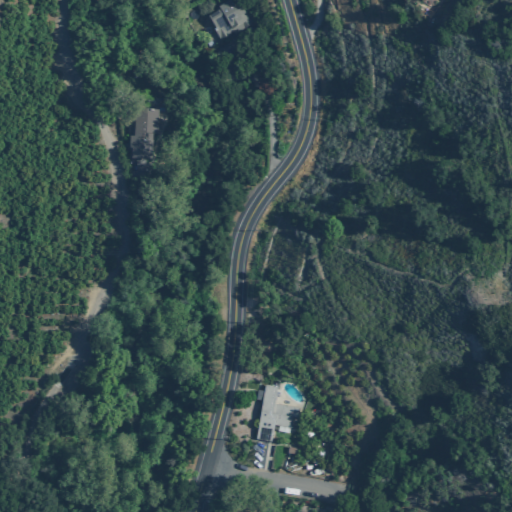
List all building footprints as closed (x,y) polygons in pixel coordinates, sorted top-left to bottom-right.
[(206,16),(219,8),(218,6),(227,0),(229,0),(233,6),(239,2),(250,22),(219,40),(206,16)] [(131,158),(151,158),(151,133),(157,133),(157,109),(134,108),(133,135),(131,135),(131,158)] [(273,403),(297,407),(296,417),(291,416),(290,427),(273,424),(270,442),(255,439),(264,384),(276,386),(273,403)] [(287,453),(288,446),(296,448),(294,454),(287,453)] [(312,455),(313,449),(323,450),(322,457),(312,455)]
